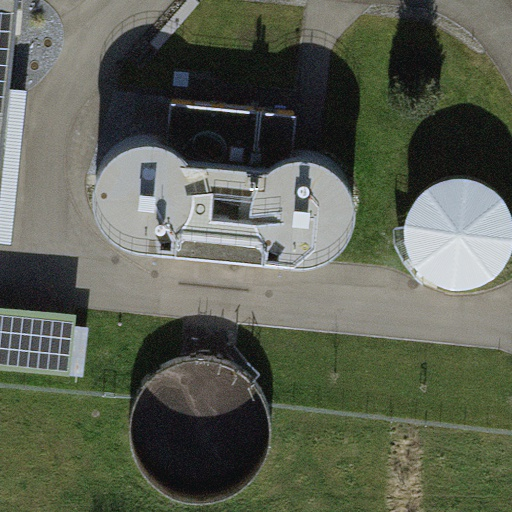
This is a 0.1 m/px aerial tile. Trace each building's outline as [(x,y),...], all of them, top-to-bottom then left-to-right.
[(0,0),(0,184),(17,0),(0,0)] [(145,240),(154,241),(153,249),(285,262),(286,255),(300,256),(319,254),(336,245),(348,231),(355,214),(356,195),(351,178),(339,163),(323,153),(307,149),(294,150),(297,109),(171,98),(168,136),(151,133),(134,134),(119,140),(106,151),(97,166),(93,182),(94,199),(101,214),(112,227),(126,236),(145,240)] [(412,253),(423,267),(437,277),(454,282),(473,281),(491,274),(506,261),(511,249),(511,202),(503,189),(488,177),(469,171),(452,171),(435,177),(421,188),(411,202),(406,219),(406,236),(412,253)] [(77,309),(0,301),(0,364),(71,371),(77,309)] [(225,498),(247,486),(263,468),(273,446),(275,421),(268,398),(253,378),(233,364),(209,358),(187,360),(166,369),(148,384),(137,403),(132,425),(134,448),(143,469),(159,485),(179,497),(201,501),(225,498)]
